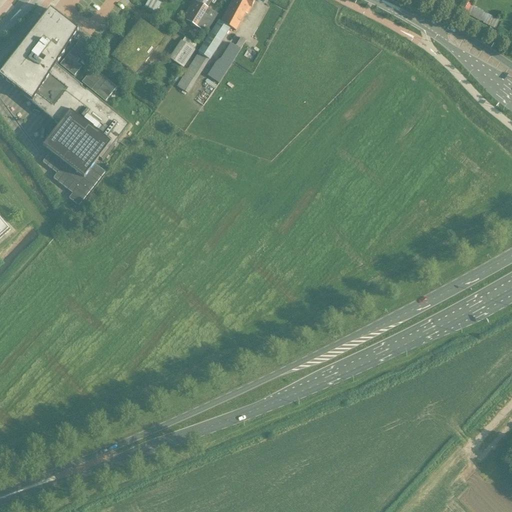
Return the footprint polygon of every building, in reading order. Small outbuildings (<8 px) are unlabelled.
[(157,11),(161,1),(157,0),(148,0),(146,6),(157,11)] [(218,23),(177,87),(187,94),(209,60),(210,61),(231,29),(235,31),(247,10),(249,11),(254,0),(232,0),(220,23),(218,23)] [(194,0),(182,19),(206,33),(217,15),(207,9),(212,0),(195,0),(195,1),(194,0)] [(468,4),(462,14),(466,16),(467,13),(496,29),(500,21),(468,4)] [(13,53),(0,72),(0,76),(1,77),(52,118),(51,119),(55,123),(40,143),(81,174),(95,156),(102,162),(130,126),(56,66),(77,33),(78,31),(50,10),(16,54),(13,53)] [(127,39),(113,57),(132,72),(141,60),(144,63),(150,57),(146,54),(150,49),(152,51),(162,39),(142,23),(129,40),(127,39)] [(218,61),(207,77),(219,84),(241,49),(246,41),(241,38),(236,46),(231,43),(219,61),(218,61)] [(79,41),(60,65),(74,76),(82,67),(77,63),(89,49),(79,41)] [(181,41),(169,59),(183,69),(195,50),(181,41)] [(93,69),(82,83),(105,102),(117,88),(93,69)] [(50,152),(42,162),(57,174),(53,179),(72,194),(69,199),(78,206),(105,172),(95,165),(84,179),(50,152)] [(0,238),(9,230),(0,220),(0,238)]
